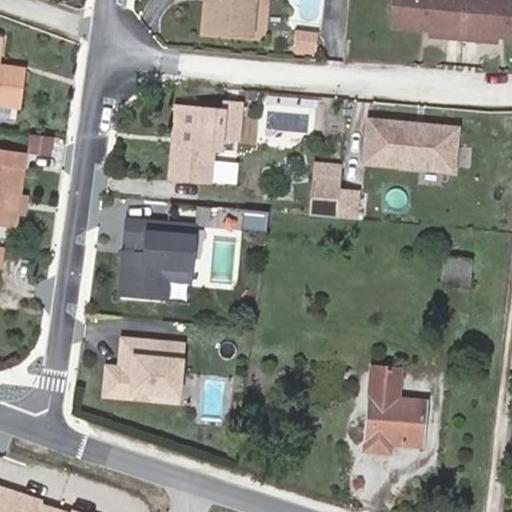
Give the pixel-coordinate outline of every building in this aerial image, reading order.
[(203,0),(200,42),(242,46),(246,0),(203,0)] [(511,9),(408,0),(389,0),(386,41),(409,43),(409,39),(423,40),(423,44),(441,46),(440,51),(474,54),(475,49),(493,50),(493,47),(507,48),(507,52),(511,51),(511,9)] [(282,55),(303,57),(303,48),(284,46),(282,55)] [(0,128),(15,130),(20,79),(0,77),(0,128)] [(178,138),(169,137),(166,191),(205,193),(207,161),(215,161),(216,149),(232,150),(234,116),(217,114),(216,123),(179,121),(178,138)] [(179,121),(170,120),(169,137),(178,138),(179,121)] [(30,150),(51,152),(53,135),(32,133),(30,150)] [(400,138),(356,135),(353,177),(440,184),(444,142),(411,139),(410,144),(400,143),(400,138)] [(0,237),(1,238),(15,165),(0,162),(0,237)] [(326,195),(328,180),(301,177),(299,193),(326,195)] [(299,193),(295,226),(322,229),(325,205),(326,195),(299,193)] [(342,207),(325,205),(322,229),(339,230),(342,207)] [(242,223),(241,242),(257,244),(259,225),(242,223)] [(115,256),(128,257),(127,268),(114,267),(110,311),(156,315),(158,293),(178,295),(182,240),(116,235),(115,256)] [(213,258),(195,256),(193,280),(232,282),(234,253),(213,251),(213,258)] [(421,295),(461,297),(464,268),(432,265),(431,279),(423,277),(421,295)] [(174,360),(114,354),(112,372),(117,372),(116,384),(111,383),(98,382),(96,412),(124,415),(124,408),(169,412),(174,360)] [(367,380),(360,464),(381,465),(382,455),(413,458),(417,418),(394,415),(396,384),(367,380)] [(169,412),(124,408),(124,415),(168,419),(169,412)]
